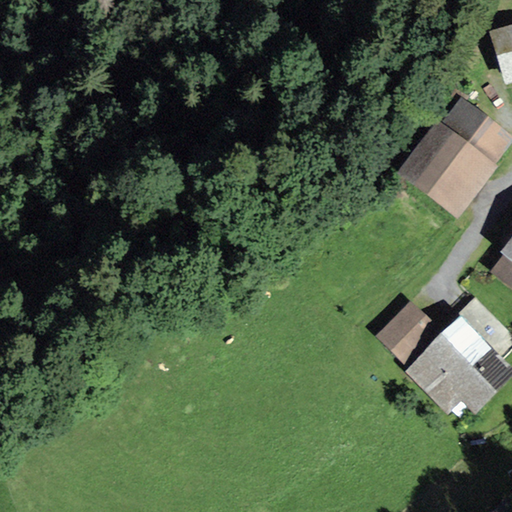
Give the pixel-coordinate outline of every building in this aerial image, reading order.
[(511,32),(491,38),(507,90),(511,88),(511,32)] [(509,135),(463,101),(444,126),(437,120),(397,174),(457,218),(495,168),(488,163),(509,135)] [(511,252),(493,275),(511,290),(511,252)] [(459,312),(501,351),(511,338),(511,329),(474,295),(459,312)] [(411,306),(381,334),(456,413),(504,367),(463,324),(445,341),(411,306)]
